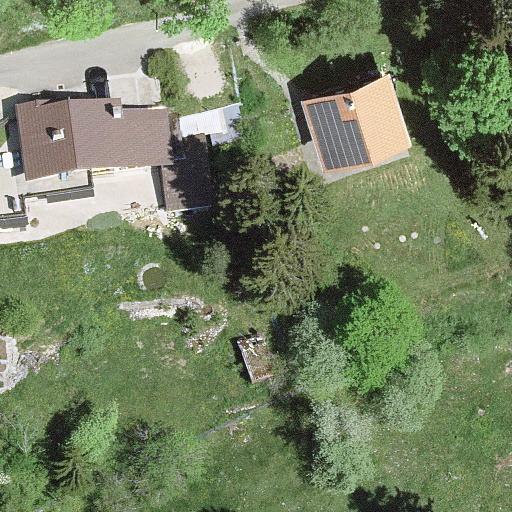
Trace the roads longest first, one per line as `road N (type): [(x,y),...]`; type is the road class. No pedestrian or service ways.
road 1 (trunk): [(5,0),(337,511)]
road 2 (residential): [(0,69),(181,37),(278,0)]
